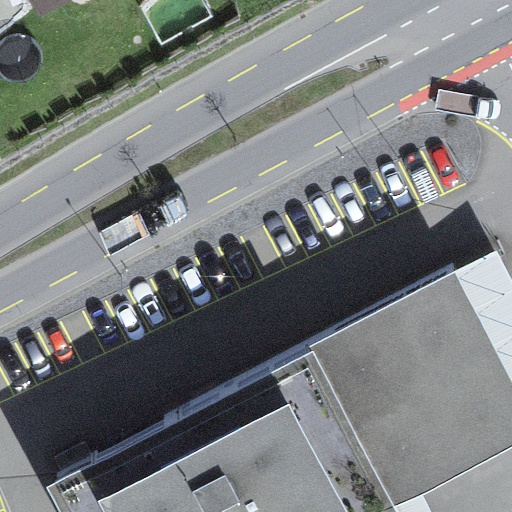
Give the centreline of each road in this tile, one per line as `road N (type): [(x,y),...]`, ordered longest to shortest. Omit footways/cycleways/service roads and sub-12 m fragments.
road 1 (primary): [(0,304),(352,115),(481,8)]
road 2 (primary): [(481,8),(320,45),(0,232)]
